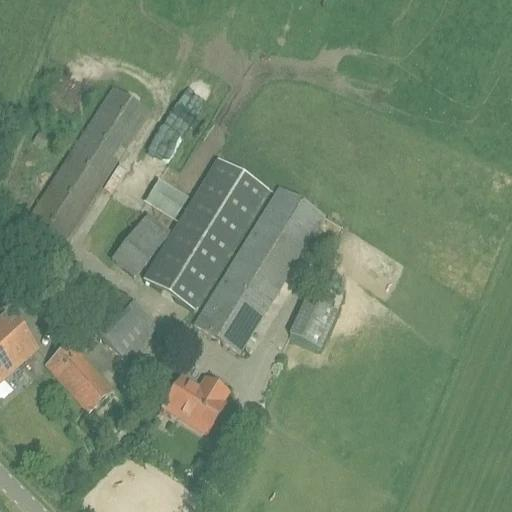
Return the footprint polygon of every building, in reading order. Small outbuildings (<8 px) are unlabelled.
[(75,114),(90,92),(78,84),(64,107),(75,114)] [(60,250),(148,113),(112,91),(24,227),(60,250)] [(173,160),(189,134),(180,129),(164,155),(173,160)] [(268,193),(216,162),(142,283),(193,315),(268,193)] [(159,189),(147,212),(174,227),(186,204),(159,189)] [(239,355),(324,218),(278,190),(193,327),(239,355)] [(112,262),(133,279),(169,235),(147,218),(112,262)] [(0,276),(25,243),(0,224),(0,276)] [(125,365),(155,331),(111,292),(81,325),(125,365)] [(314,312),(300,350),(323,359),(337,321),(314,312)] [(0,383),(36,350),(4,315),(0,318),(0,383)] [(89,415),(112,394),(69,346),(45,367),(89,415)] [(221,405),(227,396),(205,382),(199,391),(181,380),(162,410),(205,437),(224,407),(221,405)]
